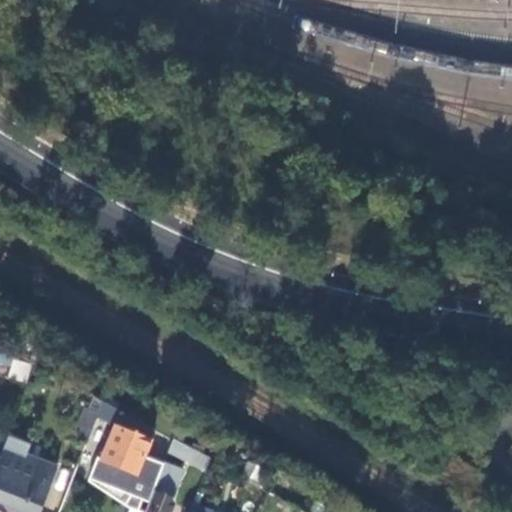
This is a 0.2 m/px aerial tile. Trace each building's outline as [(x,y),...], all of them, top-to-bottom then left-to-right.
[(0,362),(6,364),(11,349),(0,345),(0,362)] [(11,358),(8,379),(27,382),(31,362),(11,358)] [(150,440),(153,431),(102,403),(98,414),(96,418),(115,426),(101,461),(136,475),(150,440)] [(86,444),(96,418),(98,414),(90,411),(78,441),(86,444)] [(162,446),(165,438),(153,431),(150,440),(162,446)] [(9,436),(5,448),(27,456),(32,445),(9,436)] [(170,450),(173,442),(165,438),(162,446),(160,451),(168,455),(170,450)] [(206,469),(209,461),(173,442),(170,450),(206,469)] [(27,456),(5,448),(0,460),(0,502),(25,511),(41,511),(58,468),(27,456)] [(145,511),(169,511),(174,502),(170,497),(168,496),(178,468),(165,463),(145,511)]
